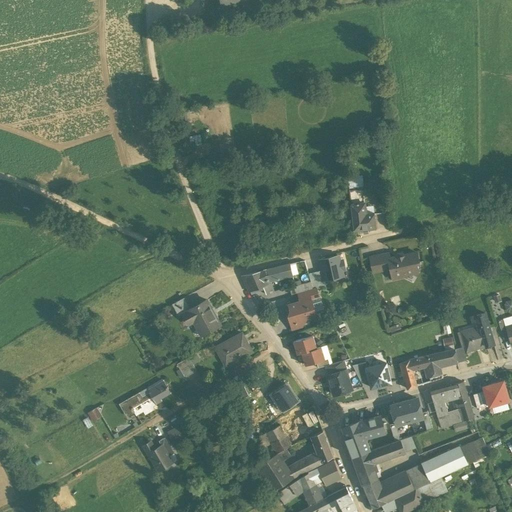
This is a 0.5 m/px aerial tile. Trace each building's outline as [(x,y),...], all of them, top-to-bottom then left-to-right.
[(220,0),(222,9),(242,6),(240,0),(220,0)] [(349,191),(351,205),(360,204),(360,205),(365,204),(363,189),(349,191)] [(374,213),(361,215),(360,205),(360,204),(351,205),(354,230),(362,229),(362,230),(363,232),(367,232),(368,230),(368,229),(376,228),(374,213)] [(402,253),(397,254),(395,257),(389,258),(388,258),(391,269),(393,279),(404,276),(405,274),(416,271),(414,264),(419,263),(416,252),(405,255),(402,253)] [(388,253),(370,257),(374,273),(391,269),(388,258),(389,258),(388,253)] [(322,271),(324,280),(343,276),(341,270),(345,269),(343,261),(339,262),(338,256),(320,260),(322,271)] [(290,275),(287,262),(252,271),(242,275),(248,292),(269,282),(268,281),(290,276),(290,275)] [(324,280),(322,271),(309,274),(311,281),(313,290),(316,289),(325,286),(324,280)] [(299,285),(301,293),(313,290),(311,281),(299,285)] [(298,294),(301,302),(310,299),(310,300),(318,297),(316,289),(313,290),(301,293),(298,294)] [(184,297),(172,303),(179,316),(185,313),(184,312),(191,308),(184,297)] [(221,324),(207,299),(191,308),(184,312),(185,313),(191,324),(198,320),(205,332),(221,324)] [(301,302),(289,305),(291,312),(288,318),(294,321),(295,325),(303,322),(306,318),(315,315),(310,300),(310,299),(301,302)] [(494,344),(485,313),(475,316),(479,329),(462,334),(467,352),(494,344)] [(506,327),(504,319),(498,321),(503,339),(509,338),(506,327)] [(242,333),(216,347),(223,362),(238,354),(239,355),(240,354),(242,357),(251,352),(242,333)] [(313,335),(293,341),(297,354),(302,353),(317,348),(313,335)] [(317,348),(302,353),(305,365),(316,362),(325,359),(321,347),(317,348)] [(462,348),(455,349),(457,362),(465,360),(462,348)] [(455,349),(409,360),(400,363),(402,368),(408,389),(417,386),(412,370),(429,366),(430,368),(430,369),(440,367),(457,362),(455,349)] [(196,352),(187,357),(192,364),(201,358),(196,352)] [(192,364),(187,357),(177,363),(185,376),(195,370),(192,364)] [(325,359),(316,362),(318,368),(326,365),(329,365),(328,359),(325,359)] [(329,365),(326,365),(329,375),(346,370),(343,360),(329,365)] [(386,363),(367,368),(371,387),(391,382),(386,363)] [(440,367),(430,369),(430,368),(427,369),(430,381),(443,377),(440,367)] [(401,390),(408,389),(402,368),(395,370),(401,390)] [(329,375),(328,376),(333,395),(342,392),(345,394),(349,392),(351,389),(352,389),(346,370),(329,375)] [(163,379),(149,387),(150,390),(141,395),(139,391),(128,398),(129,399),(121,403),(120,402),(119,403),(125,413),(132,409),(135,414),(142,410),(144,413),(153,408),(151,405),(161,399),(159,397),(170,391),(163,379)] [(509,401),(503,381),(483,387),(485,392),(489,405),(489,406),(509,401)] [(463,382),(453,385),(457,398),(460,408),(464,421),(466,420),(473,418),(463,382)] [(297,400),(287,385),(273,394),(283,410),(297,400)] [(437,415),(448,412),(445,402),(457,398),(453,385),(431,392),(437,415)] [(477,408),(489,405),(485,392),(473,395),(477,408)] [(416,398),(404,402),(410,422),(423,418),(422,413),(418,400),(416,398)] [(396,425),(410,422),(404,402),(392,405),(391,407),(396,425)] [(96,407),(86,411),(91,421),(101,416),(96,407)] [(448,412),(437,415),(441,427),(464,421),(460,408),(448,412)] [(428,411),(422,413),(423,418),(427,430),(432,428),(428,411)] [(343,431),(353,457),(370,451),(365,437),(385,431),(384,430),(381,419),(381,417),(360,422),(345,428),(343,431)] [(381,419),(384,430),(391,428),(390,424),(388,417),(381,419)] [(478,431),(473,418),(466,420),(471,433),(478,431)] [(183,423),(167,432),(170,438),(186,429),(183,423)] [(277,454),(286,449),(298,443),(295,437),(291,440),(281,423),(259,436),(262,442),(258,444),(260,449),(271,443),(277,454)] [(395,423),(390,424),(391,428),(394,442),(400,440),(395,423)] [(333,458),(322,431),(311,436),(318,450),(320,455),(304,463),(302,458),(293,463),(300,475),(333,458)] [(400,440),(404,453),(416,448),(411,435),(400,440)] [(482,437),(450,453),(458,469),(490,454),(482,437)] [(174,454),(165,438),(158,441),(161,446),(162,446),(169,457),(174,454)] [(361,484),(380,476),(375,463),(404,453),(400,440),(394,442),(370,451),(353,457),(361,484)] [(169,457),(162,446),(161,446),(155,450),(150,442),(143,446),(158,471),(177,460),(174,454),(169,457)] [(272,493),(300,475),(293,463),(286,449),(277,454),(255,467),(272,493)] [(318,450),(302,458),(304,463),(320,455),(318,450)] [(458,469),(450,453),(423,466),(431,482),(440,477),(458,469)] [(334,462),(324,467),(331,481),(341,475),(334,462)] [(426,484),(431,482),(423,466),(407,473),(414,489),(426,484)] [(312,481),(315,486),(324,481),(325,484),(331,481),(324,467),(308,475),(298,480),(290,486),(298,496),(306,492),(303,486),(312,481)] [(394,499),(414,489),(407,473),(384,484),(380,476),(361,484),(372,510),(382,505),(394,499)] [(431,482),(426,484),(433,497),(447,490),(440,477),(431,482)] [(315,486),(312,481),(303,486),(306,492),(312,505),(323,499),(315,486)] [(285,505),(298,496),(290,486),(278,494),(285,505)] [(319,511),(327,508),(338,503),(351,496),(346,487),(323,499),(312,505),(297,511),(319,511)] [(405,511),(422,503),(414,489),(394,499),(397,507),(400,511),(405,511)] [(352,511),(356,510),(351,496),(338,503),(342,511),(352,511)] [(205,497),(194,504),(198,510),(208,504),(205,497)] [(385,511),(386,511),(397,507),(394,499),(382,505),(385,511)]
